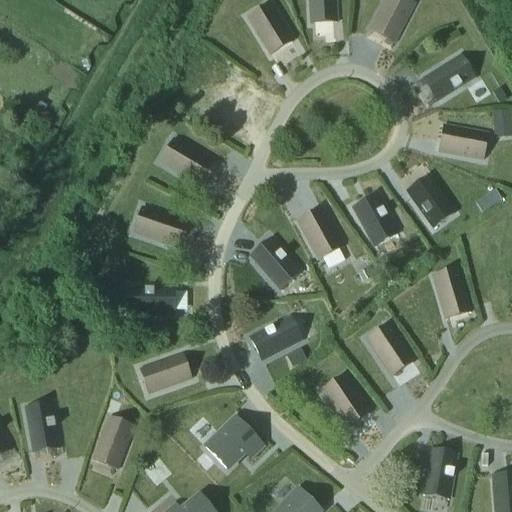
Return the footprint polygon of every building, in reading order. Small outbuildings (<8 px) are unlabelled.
[(309,0),(311,26),(337,24),(335,0),(309,0)] [(406,0),(387,0),(370,33),(393,45),(415,5),(406,0)] [(246,18),(270,57),(293,44),(269,4),(246,18)] [(461,57),(422,81),(436,103),(475,79),(461,57)] [(47,108),(40,103),(35,110),(43,115),(47,108)] [(492,113),(494,130),(511,128),(510,111),(492,113)] [(438,153),(484,162),(488,136),(443,127),(438,153)] [(160,163),(199,187),(213,164),(173,141),(160,163)] [(407,193),(433,230),(455,215),(428,178),(407,193)] [(495,192),(482,199),(489,210),(502,202),(495,192)] [(374,249),(397,237),(375,196),(352,209),(374,249)] [(177,249),(186,224),(143,209),(134,234),(177,249)] [(297,222),(319,262),(342,250),(320,209),(297,222)] [(251,259),(281,294),(301,276),(271,241),(251,259)] [(367,270),(358,274),(362,283),(371,278),(367,270)] [(446,322),(471,315),(458,271),(433,278),(446,322)] [(129,316),(175,316),(175,290),(129,290),(129,316)] [(249,340),(261,364),(302,343),(290,319),(249,340)] [(392,379),(414,364),(389,326),(366,340),(392,379)] [(192,380),(183,356),(140,371),(149,396),(192,380)] [(348,430),(370,415),(344,377),(322,392),(348,430)] [(33,455),(59,450),(51,405),(26,410),(33,455)] [(262,446),(236,419),(205,449),(226,471),(250,448),(254,453),(262,446)] [(92,463),(117,472),(133,429),(109,420),(92,463)] [(0,458),(10,452),(0,434),(0,458)] [(430,452),(422,497),(448,501),(456,456),(430,452)] [(511,511),(511,476),(492,478),(494,511),(511,511)] [(319,511),(299,491),(278,511),(319,511)] [(212,511),(200,498),(183,511),(212,511)]
